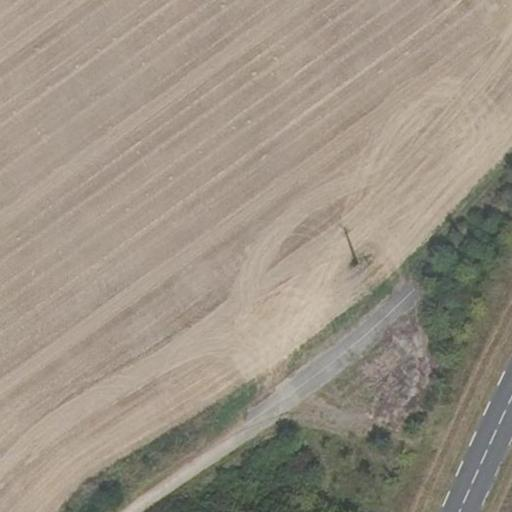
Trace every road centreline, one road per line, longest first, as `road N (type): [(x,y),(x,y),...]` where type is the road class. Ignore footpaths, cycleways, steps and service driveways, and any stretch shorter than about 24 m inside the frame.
road 1 (unclassified): [(400,311),(140,511)]
road 2 (tertiary): [(511,400),(460,511)]
